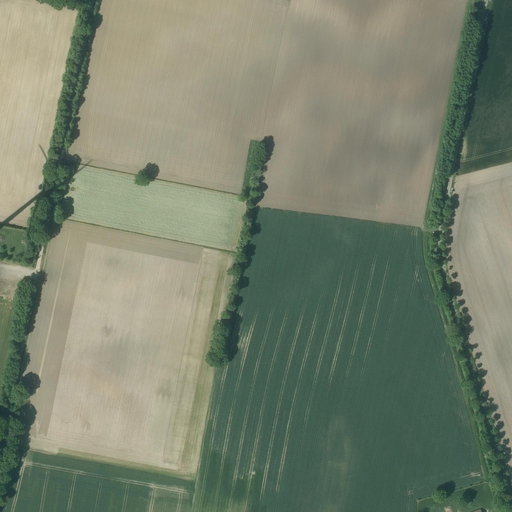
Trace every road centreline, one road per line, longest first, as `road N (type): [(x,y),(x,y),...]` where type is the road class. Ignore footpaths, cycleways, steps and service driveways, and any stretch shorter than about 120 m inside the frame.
road 1 (unclassified): [(486,0),(440,245),(511,489)]
road 2 (unclassified): [(0,447),(92,0)]
